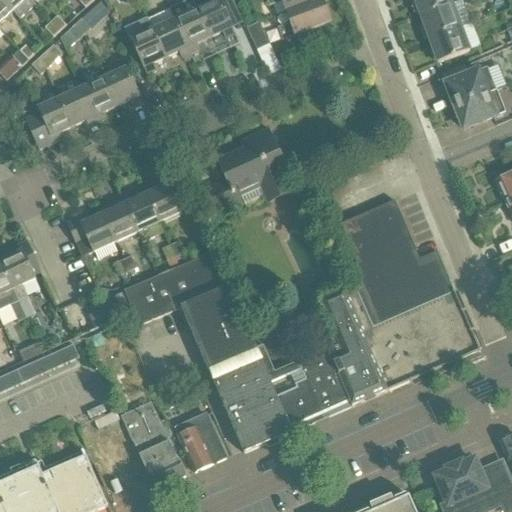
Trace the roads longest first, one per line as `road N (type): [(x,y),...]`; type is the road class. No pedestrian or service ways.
road 1 (residential): [(24,195),(186,125),(242,116),(384,52)]
road 2 (residential): [(511,378),(384,52)]
road 3 (tertiary): [(205,511),(511,378)]
